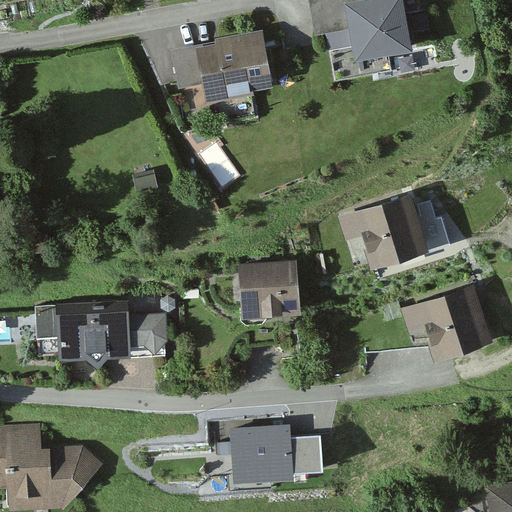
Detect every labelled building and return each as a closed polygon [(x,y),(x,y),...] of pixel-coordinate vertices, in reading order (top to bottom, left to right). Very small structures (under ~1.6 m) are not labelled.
[(352,26),(348,0),(310,0),(315,32),(352,26)] [(406,0),(348,0),(352,26),(357,51),(413,41),(406,0)] [(427,11),(414,14),(416,27),(430,25),(427,11)] [(263,25),(214,33),(215,39),(171,46),(178,87),(204,83),(207,99),(254,91),(253,82),(272,78),(263,25)] [(406,198),(339,219),(347,242),(357,239),(367,271),(423,254),(406,198)] [(297,256),(239,261),(243,312),(302,306),(297,256)] [(476,279),(400,304),(401,307),(408,327),(425,322),(433,344),(435,351),(493,331),(476,279)] [(168,293),(161,297),(161,305),(170,310),(176,304),(175,297),(168,293)] [(110,351),(132,350),(131,311),(130,303),(58,305),(58,302),(35,303),(36,334),(58,334),(59,353),(88,352),(98,362),(110,351)] [(165,310),(131,311),(132,350),(132,353),(167,353),(165,310)] [(290,420),(229,425),(233,477),(331,468),(327,434),(292,437),(290,420)] [(44,426),(1,429),(0,434),(0,511),(55,511),(60,511),(100,465),(82,448),(45,450),(44,426)] [(511,511),(511,482),(486,487),(489,511),(511,511)]
